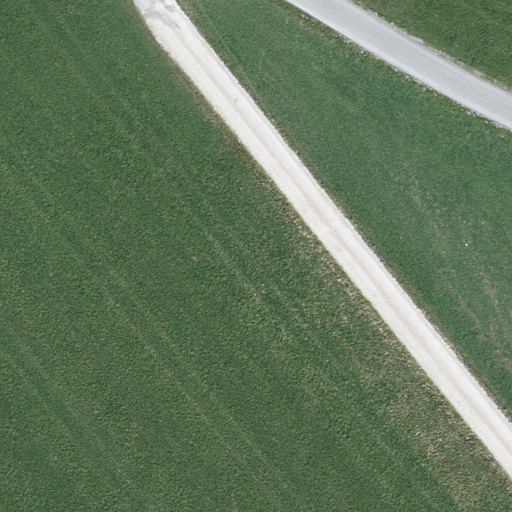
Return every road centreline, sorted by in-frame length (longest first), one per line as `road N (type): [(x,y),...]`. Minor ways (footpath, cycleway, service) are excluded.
road 1 (track): [(150,0),(158,23),(511,466)]
road 2 (unclassified): [(308,0),(449,91),(511,121)]
